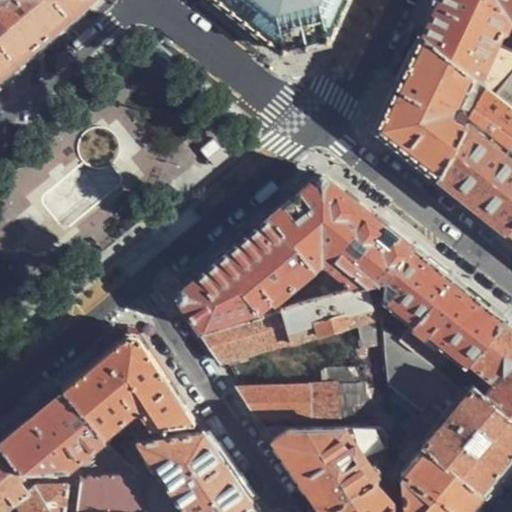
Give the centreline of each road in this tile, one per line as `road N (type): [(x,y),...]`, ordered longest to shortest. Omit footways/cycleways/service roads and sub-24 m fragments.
road 1 (residential): [(290,511),(135,286)]
road 2 (residential): [(511,281),(317,127)]
road 3 (tertiary): [(317,127),(135,286)]
road 4 (residential): [(317,127),(155,0)]
road 5 (residential): [(0,119),(136,0)]
road 6 (tertiary): [(135,286),(0,394)]
road 7 (tertiary): [(389,0),(317,127)]
